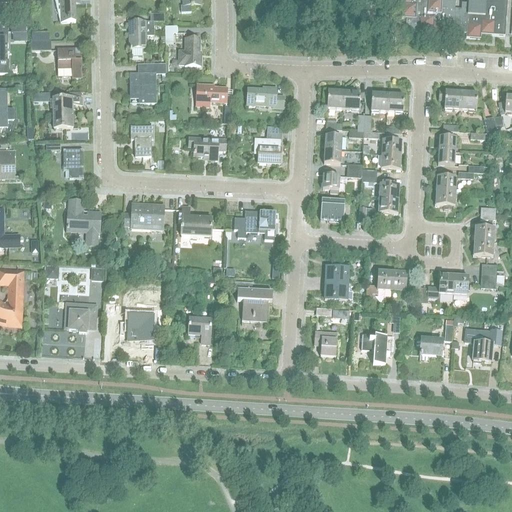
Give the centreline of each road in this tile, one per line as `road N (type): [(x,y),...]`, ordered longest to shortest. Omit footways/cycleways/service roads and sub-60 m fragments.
road 1 (tertiary): [(511,431),(0,393)]
road 2 (residential): [(298,192),(111,178),(103,0)]
road 3 (residential): [(288,377),(0,364)]
road 4 (residential): [(511,395),(288,377)]
road 5 (residential): [(420,70),(413,227)]
road 6 (residential): [(220,0),(224,65),(305,72)]
road 7 (residential): [(288,377),(296,240)]
road 8 (residential): [(405,248),(421,262),(453,261),(453,232),(413,227)]
road 9 (residential): [(298,192),(305,72)]
